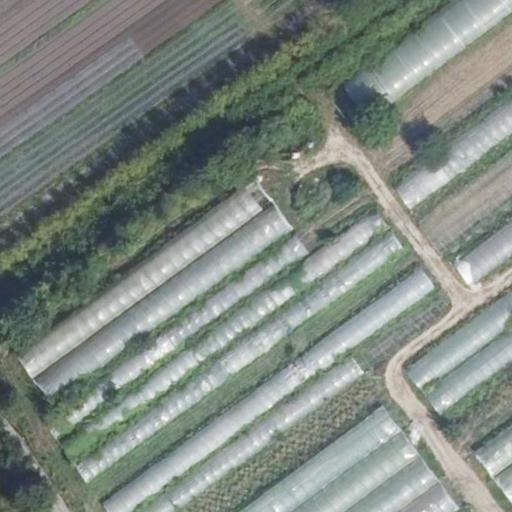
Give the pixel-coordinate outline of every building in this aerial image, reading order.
[(511,0),(453,0),(332,92),(358,127),(511,10),(511,0)] [(511,93),(392,182),(411,208),(511,132),(511,93)] [(511,147),(416,220),(443,255),(511,202),(511,147)] [(14,351),(33,377),(262,210),(243,184),(14,351)] [(33,377),(53,405),(294,229),(274,202),(262,210),(33,377)] [(74,460),(391,229),(376,208),(312,254),(58,439),(74,460)] [(511,214),(452,261),(472,288),(511,257),(511,214)] [(58,439),(312,254),(294,229),(53,405),(40,414),(58,439)] [(71,462),(87,484),(407,251),(391,229),(71,462)] [(109,511),(132,511),(350,354),(436,291),(419,268),(100,500),(109,511)] [(511,290),(408,368),(425,390),(511,326),(511,290)] [(511,326),(425,390),(443,414),(511,363),(511,326)] [(133,511),(175,511),(365,374),(350,354),(133,511)] [(237,511),(291,511),(403,430),(384,404),(237,511)] [(511,422),(474,450),(493,476),(511,462),(511,422)] [(291,511),(346,511),(422,456),(403,430),(291,511)] [(346,511),(400,511),(441,482),(422,456),(346,511)] [(511,462),(493,476),(511,501),(511,462)] [(400,511),(455,511),(460,508),(441,482),(400,511)]
